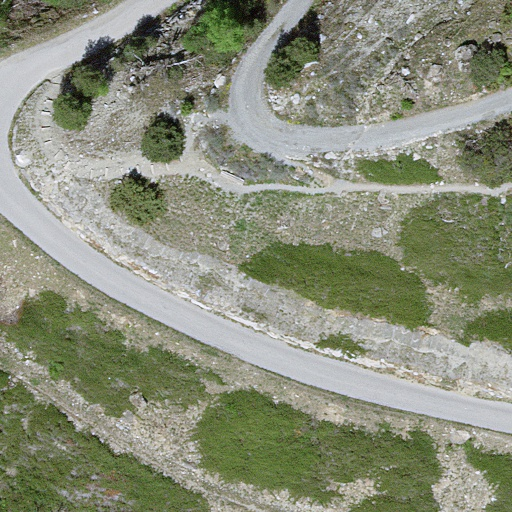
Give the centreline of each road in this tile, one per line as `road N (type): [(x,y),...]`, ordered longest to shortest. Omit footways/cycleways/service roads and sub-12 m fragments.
road 1 (track): [(511,99),(360,137),(255,137),(242,90),(294,0)]
road 2 (track): [(0,370),(252,511)]
